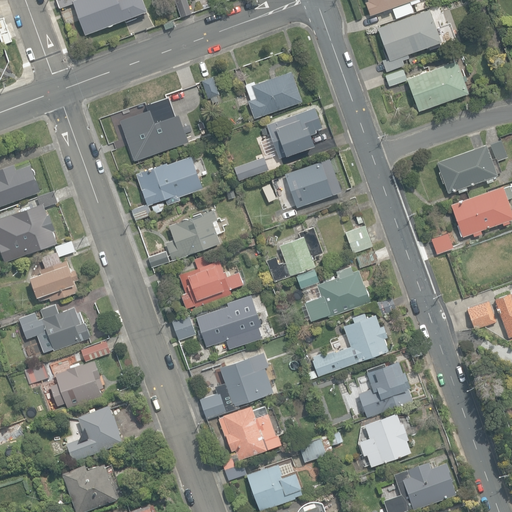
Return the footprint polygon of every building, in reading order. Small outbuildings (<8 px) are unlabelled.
[(73,3),(85,35),(108,26),(109,26),(110,26),(111,26),(112,26),(112,25),(113,25),(114,24),(125,19),(126,22),(147,14),(146,11),(148,10),(143,0),(75,0),(74,0),(57,0),(60,8),(73,3)] [(174,0),(181,17),(192,13),(187,0),(174,0)] [(366,2),(371,15),(383,11),(384,14),(392,11),(391,8),(412,0),(414,3),(420,0),(368,0),(369,1),(366,2)] [(393,8),(396,18),(415,11),(411,1),(393,8)] [(383,60),(387,71),(404,64),(402,59),(409,57),(408,54),(429,46),(430,49),(436,47),(435,44),(441,42),(430,9),(378,28),(386,51),(384,52),(386,59),(383,60)] [(0,19),(0,32),(4,44),(12,41),(4,18),(0,19)] [(164,24),(166,29),(175,26),(173,21),(164,24)] [(411,80),(422,113),(472,95),(460,62),(411,80)] [(404,67),(384,75),(388,86),(408,79),(404,67)] [(248,100),(255,118),(302,101),(292,71),(255,84),(254,81),(245,84),(251,100),(248,100)] [(210,97),(213,105),(222,102),(219,94),(220,94),(213,76),(202,80),(208,98),(210,97)] [(267,123),(279,158),(316,144),(312,134),(317,132),(316,129),(323,127),(315,105),(267,123)] [(132,146),(136,158),(176,145),(172,133),(175,132),(171,119),(162,122),(157,108),(150,110),(149,110),(143,112),(144,114),(142,114),(141,113),(122,120),(123,123),(122,123),(130,147),(132,146)] [(490,144),(496,161),(508,156),(501,140),(490,144)] [(444,182),(448,193),(458,189),(459,192),(467,189),(466,186),(486,179),(487,183),(493,180),(492,177),(498,175),(486,144),(436,162),(440,171),(439,172),(443,183),(444,182)] [(114,157),(118,168),(134,162),(130,151),(114,157)] [(285,174),(297,207),(342,191),(330,157),(285,174)] [(132,209),(136,220),(152,214),(148,205),(166,199),(167,204),(180,200),(178,194),(184,192),(178,175),(182,174),(177,160),(167,164),(167,162),(136,173),(147,204),(132,209)] [(0,205),(41,191),(35,174),(35,173),(35,172),(35,171),(34,170),(34,169),(33,169),(31,164),(17,169),(16,166),(6,170),(7,173),(4,167),(0,168),(0,205)] [(243,170),(236,173),(238,180),(246,178),(243,170)] [(462,236),(462,237),(473,233),(474,236),(482,233),(481,230),(502,223),(503,225),(509,223),(509,220),(511,218),(511,210),(508,198),(511,196),(511,192),(509,184),(503,187),(502,185),(451,203),(458,224),(457,225),(461,236),(462,236)] [(1,242),(8,259),(25,253),(26,255),(58,243),(45,206),(58,202),(54,190),(37,196),(40,203),(11,214),(19,236),(13,238),(1,242)] [(151,205),(154,213),(166,209),(163,201),(151,205)] [(166,242),(172,260),(221,243),(213,221),(218,220),(214,209),(188,218),(186,218),(185,218),(183,218),(182,219),(181,219),(180,221),(169,224),(175,239),(166,242)] [(360,213),(355,215),(358,223),(363,221),(360,213)] [(239,227),(241,233),(249,230),(247,224),(239,227)] [(267,259),(275,281),(316,266),(313,259),(316,258),(315,255),(324,252),(314,225),(299,231),(301,236),(280,244),(285,260),(279,262),(277,256),(267,259)] [(346,232),(353,253),(373,246),(365,225),(346,232)] [(431,238),(437,254),(454,248),(448,232),(431,238)] [(50,298),(52,301),(79,291),(75,280),(79,278),(76,269),(72,271),(68,260),(62,262),(60,256),(76,250),(72,240),(55,246),(57,251),(42,257),(43,259),(39,261),(42,268),(40,269),(42,273),(31,276),(40,300),(44,299),(44,300),(50,298)] [(149,257),(152,266),(170,260),(167,250),(149,257)] [(356,256),(360,267),(378,261),(374,250),(356,256)] [(181,294),(186,309),(195,306),(196,306),(232,294),(230,289),(243,284),(239,271),(239,272),(237,268),(225,272),(221,259),(215,261),(213,255),(196,261),(198,267),(179,274),(186,293),(181,294)] [(304,302),(311,321),(328,314),(329,316),(371,301),(365,283),(364,283),(359,269),(353,271),(351,265),(336,270),(338,276),(317,284),(321,296),(304,302)] [(297,274),(302,288),(319,281),(314,268),(297,274)] [(229,348),(263,337),(259,326),(261,325),(250,292),(225,300),(227,306),(195,317),(202,338),(203,337),(206,346),(226,339),(229,348)] [(495,298),(509,337),(511,335),(511,292),(495,298)] [(374,303),(379,316),(396,309),(392,296),(374,303)] [(44,343),(47,350),(54,348),(54,350),(91,337),(85,321),(81,323),(75,306),(58,312),(56,304),(40,310),(43,317),(39,318),(38,317),(22,323),(27,338),(37,334),(40,344),(44,343)] [(469,313),(474,327),(493,320),(488,306),(469,313)] [(312,360),(318,376),(388,350),(384,337),(388,336),(384,324),(379,326),(375,314),(366,317),(364,310),(351,315),(354,321),(343,325),(351,346),(334,352),(333,350),(323,354),(322,352),(313,355),(315,359),(312,360)] [(187,314),(171,320),(178,337),(193,332),(187,314)] [(11,331),(0,335),(9,361),(20,357),(11,331)] [(273,342),(276,353),(293,347),(289,336),(273,342)] [(109,350),(104,337),(80,347),(85,359),(109,350)] [(410,344),(414,359),(423,356),(418,342),(410,344)] [(230,393),(234,406),(275,392),(267,371),(259,374),(252,355),(220,366),(225,380),(221,382),(225,395),(230,393)] [(66,403),(68,408),(103,395),(100,388),(104,387),(100,376),(101,376),(96,359),(84,363),(83,362),(67,368),(67,369),(56,373),(59,382),(51,385),(58,405),(66,403)] [(402,372),(398,361),(385,365),(384,362),(367,369),(368,372),(367,372),(372,387),(358,392),(367,417),(413,401),(408,388),(410,387),(405,371),(402,372)] [(25,369),(30,383),(50,376),(45,362),(25,369)] [(314,369),(306,372),(308,380),(317,377),(314,369)] [(276,434),(265,405),(253,409),(251,405),(218,417),(225,436),(226,436),(232,450),(235,449),(236,452),(221,458),(225,469),(240,463),(239,460),(282,443),(278,433),(276,434)] [(67,446),(73,463),(123,445),(120,435),(121,435),(115,417),(113,417),(110,408),(96,413),(95,411),(90,413),(90,415),(78,419),(84,433),(80,441),(67,446)] [(367,454),(371,466),(411,452),(406,440),(409,439),(403,423),(401,423),(397,412),(365,423),(370,437),(359,441),(364,455),(367,454)] [(342,428),(329,431),(333,445),(346,441),(342,428)] [(298,442),(305,461),(327,454),(326,451),(332,449),(327,434),(321,436),(320,435),(298,442)] [(255,498),(259,510),(295,498),(295,496),(303,493),(300,487),(303,486),(297,468),(294,469),(292,462),(279,466),(278,463),(267,467),(267,466),(264,467),(264,465),(260,466),(261,468),(247,473),(251,487),(251,489),(251,491),(252,493),(253,495),(254,497),(255,498)] [(229,479),(246,473),(243,463),(225,469),(229,479)] [(429,464),(393,475),(405,511),(406,511),(412,510),(412,511),(456,496),(445,466),(431,471),(429,464)] [(63,475),(76,511),(87,511),(118,501),(105,467),(88,473),(86,467),(63,475)]
